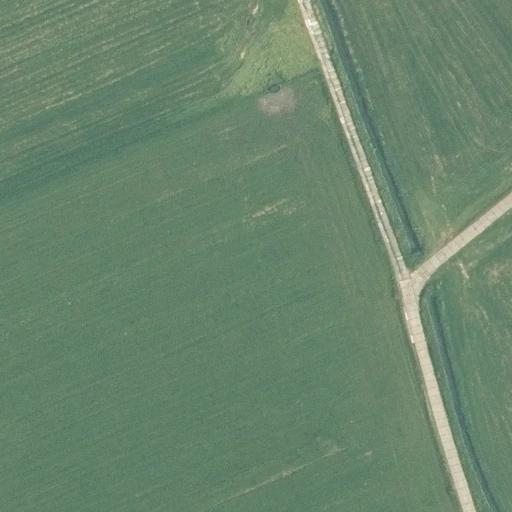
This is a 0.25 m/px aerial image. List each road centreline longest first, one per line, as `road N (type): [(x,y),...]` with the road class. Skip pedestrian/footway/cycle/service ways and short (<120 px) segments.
road 1 (track): [(405,288),(303,0)]
road 2 (track): [(405,288),(468,511)]
road 3 (track): [(511,199),(405,288)]
